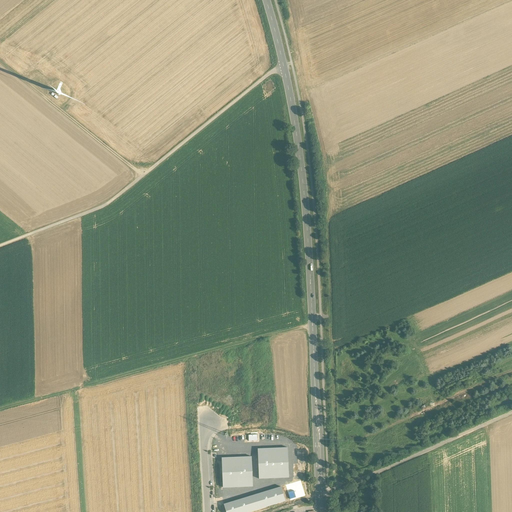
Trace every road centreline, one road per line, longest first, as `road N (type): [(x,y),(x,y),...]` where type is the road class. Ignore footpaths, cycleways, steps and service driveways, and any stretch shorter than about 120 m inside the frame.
road 1 (secondary): [(320,511),(300,165),(265,0)]
road 2 (track): [(0,408),(313,325)]
road 3 (track): [(271,511),(511,415)]
road 4 (track): [(282,67),(144,175)]
road 5 (track): [(144,175),(95,211),(0,246)]
